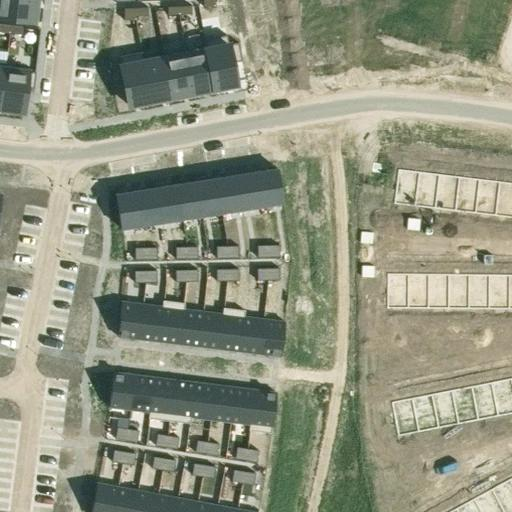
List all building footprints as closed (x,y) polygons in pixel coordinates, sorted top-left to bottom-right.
[(0,0),(0,17),(33,21),(36,0),(0,0)] [(191,5),(179,6),(179,14),(191,13),(191,5)] [(179,6),(167,6),(167,14),(179,14),(179,6)] [(135,7),(123,8),(124,16),(136,15),(135,7)] [(147,7),(135,7),(136,15),(147,15),(147,7)] [(0,23),(0,31),(9,33),(10,25),(0,23)] [(10,25),(9,33),(21,34),(22,26),(10,25)] [(227,35),(203,40),(205,49),(206,49),(214,89),(236,84),(232,63),(242,61),(238,43),(228,45),(227,35)] [(185,48),(162,53),(163,57),(164,57),(172,97),(193,93),(185,53),(186,53),(185,48)] [(186,53),(185,53),(193,93),(214,89),(206,49),(205,49),(186,53)] [(142,52),(119,56),(128,106),(150,101),(143,61),(144,61),(142,52)] [(144,61),(143,61),(150,101),(172,97),(164,57),(163,57),(144,61)] [(5,68),(0,108),(22,111),(25,87),(33,88),(35,72),(6,69),(5,68)] [(410,155),(408,167),(420,168),(421,156),(410,155)] [(421,156),(420,168),(431,169),(432,157),(421,156)] [(450,159),(449,171),(460,173),(461,161),(450,159)] [(461,161),(460,173),(471,174),(472,162),(461,161)] [(490,164),(489,176),(500,178),(501,166),(490,164)] [(511,166),(501,166),(500,178),(511,179),(511,170),(511,166)] [(277,168),(256,172),(261,206),(282,203),(277,168)] [(398,170),(394,205),(415,207),(419,172),(398,170)] [(256,172),(236,175),(241,209),(261,206),(256,172)] [(419,172),(415,207),(435,210),(439,175),(419,172)] [(236,175),(216,178),(221,213),(241,209),(236,175)] [(439,175),(435,210),(455,212),(459,177),(439,175)] [(459,177),(455,212),(475,215),(479,180),(459,177)] [(216,178),(196,181),(201,216),(221,213),(216,178)] [(479,180),(475,215),(495,217),(499,182),(479,180)] [(196,181),(176,184),(181,219),(201,216),(196,181)] [(511,183),(499,182),(495,217),(511,219),(511,183)] [(176,184),(156,187),(162,222),(181,219),(176,184)] [(156,187),(136,190),(142,225),(162,222),(156,187)] [(136,190),(115,194),(121,228),(142,225),(136,190)] [(268,245),(257,245),(257,257),(268,257),(268,245)] [(279,245),(268,245),(268,257),(279,257),(279,245)] [(197,246),(186,247),(186,259),(197,258),(197,246)] [(227,246),(216,246),(216,258),(227,258),(227,246)] [(238,246),(227,246),(227,258),(238,258),(238,246)] [(145,247),(134,248),(134,260),(145,259),(145,247)] [(156,247),(145,247),(145,259),(156,259),(156,247)] [(186,247),(175,247),(175,259),(186,259),(186,247)] [(397,258),(397,270),(408,270),(408,258),(397,258)] [(408,258),(408,270),(419,270),(419,258),(408,258)] [(437,258),(437,270),(449,270),(449,258),(437,258)] [(449,258),(449,270),(460,270),(460,258),(449,258)] [(478,258),(478,270),(489,271),(489,258),(478,258)] [(489,258),(489,271),(500,271),(500,259),(489,258)] [(267,268),(256,268),(257,280),(268,280),(267,268)] [(279,268),(267,268),(268,280),(279,280),(279,268)] [(197,269),(186,270),(186,282),(197,281),(197,269)] [(227,269),(215,269),(216,281),(227,281),(227,269)] [(238,269),(227,269),(227,281),(238,281),(238,269)] [(145,270),(134,271),(134,283),(145,282),(145,270)] [(156,270),(145,270),(145,282),(156,282),(156,270)] [(186,270),(175,270),(175,282),(186,282),(186,270)] [(387,274),(387,309),(408,309),(408,274),(387,274)] [(408,274),(408,309),(428,310),(428,275),(408,274)] [(428,275),(428,310),(448,310),(449,275),(428,275)] [(449,275),(448,310),(468,310),(469,275),(449,275)] [(469,275),(468,310),(489,310),(489,275),(469,275)] [(489,275),(489,310),(509,310),(509,275),(489,275)] [(163,306),(158,341),(178,344),(183,309),(184,303),(163,300),(162,306),(163,306)] [(122,301),(117,336),(138,339),(142,304),(122,301)] [(142,304),(138,339),(158,341),(163,306),(162,306),(142,304)] [(223,314),(218,349),(239,351),(243,316),(244,316),(244,310),(223,307),(222,314),(223,314)] [(183,309),(178,344),(198,346),(203,311),(183,309)] [(203,311),(198,346),(218,349),(223,314),(222,314),(203,311)] [(243,316),(239,351),(259,354),(263,319),(244,316),(243,316)] [(263,319),(259,354),(279,356),(284,321),(263,319)] [(499,364),(488,366),(490,378),(501,376),(499,364)] [(488,366),(477,369),(479,380),(490,378),(488,366)] [(113,372),(109,407),(130,410),(134,375),(113,372)] [(459,372),(448,374),(450,386),(461,384),(459,372)] [(448,374),(437,376),(439,388),(450,386),(448,374)] [(134,375),(130,410),(149,412),(150,412),(154,377),(134,375)] [(149,412),(148,418),(169,421),(174,380),(154,377),(150,412),(149,412)] [(511,384),(511,379),(491,383),(498,417),(511,414),(511,384)] [(174,380),(169,421),(190,423),(190,417),(194,382),(174,380)] [(419,380),(408,382),(411,394),(422,392),(419,380)] [(194,382),(190,417),(210,419),(214,384),(194,382)] [(408,382),(397,384),(400,396),(411,394),(408,382)] [(491,383),(471,387),(478,421),(498,417),(491,383)] [(214,384),(210,419),(230,422),(234,387),(214,384)] [(234,387),(230,422),(249,424),(250,424),(254,389),(234,387)] [(471,387),(451,391),(458,425),(478,421),(471,387)] [(249,424),(249,431),(270,433),(275,392),(254,389),(250,424),(249,424)] [(451,391),(431,394),(438,429),(458,425),(451,391)] [(431,394),(412,398),(418,433),(438,429),(431,394)] [(412,398),(391,402),(398,437),(418,433),(412,398)] [(116,427),(114,439),(125,440),(127,429),(116,427)] [(127,429),(125,440),(136,442),(138,430),(127,429)] [(156,433),(154,445),(165,447),(167,435),(156,433)] [(167,435),(165,447),(176,449),(178,437),(167,435)] [(196,440),(194,452),(205,454),(207,442),(196,440)] [(207,442),(205,454),(216,455),(218,444),(207,442)] [(236,447),(234,458),(245,460),(247,448),(236,447)] [(247,448),(245,460),(256,462),(258,450),(247,448)] [(113,450),(111,461),(122,463),(124,451),(113,450)] [(124,451),(122,463),(133,465),(135,453),(124,451)] [(153,456),(151,468),(162,470),(164,458),(153,456)] [(164,458),(162,470),(173,472),(175,460),(164,458)] [(511,462),(511,460),(501,465),(507,476),(511,472),(511,462)] [(193,463),(191,475),(202,476),(204,464),(193,463)] [(204,464),(202,476),(213,478),(215,466),(204,464)] [(501,465),(491,470),(497,481),(507,476),(501,465)] [(233,469),(231,481),(242,483),(244,471),(233,469)] [(244,471),(242,483),(253,485),(255,473),(244,471)] [(475,479),(465,484),(471,495),(481,490),(475,479)] [(511,511),(511,485),(509,480),(491,489),(503,511),(511,511)] [(97,483),(91,511),(112,511),(118,486),(97,483)] [(465,484),(456,490),(461,500),(471,495),(465,484)] [(118,486),(112,511),(133,511),(137,490),(118,486)] [(503,511),(491,489),(473,499),(480,511),(503,511)] [(137,490),(133,511),(153,511),(157,494),(137,490)] [(157,494),(153,511),(174,511),(177,498),(157,494)] [(177,498),(174,511),(195,511),(197,501),(177,498)] [(440,498),(430,504),(434,511),(440,511),(445,509),(440,498)] [(480,511),(473,499),(456,509),(457,511),(480,511)] [(197,501),(195,511),(215,511),(217,505),(197,501)]
